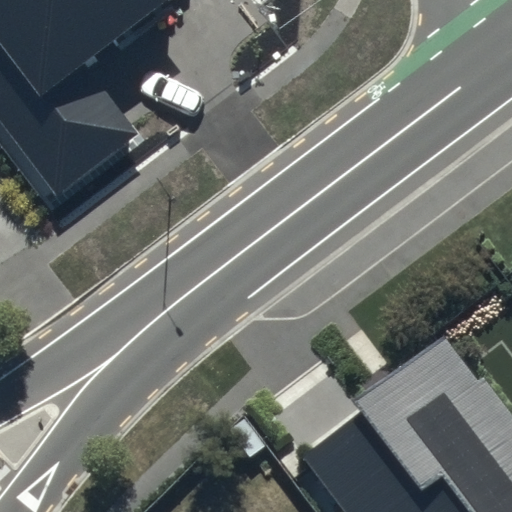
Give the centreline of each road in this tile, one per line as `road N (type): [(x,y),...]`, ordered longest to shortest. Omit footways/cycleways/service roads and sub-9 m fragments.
road 1 (tertiary): [(511,47),(144,328)]
road 2 (tertiary): [(144,328),(24,511)]
road 3 (tertiary): [(0,404),(144,328)]
